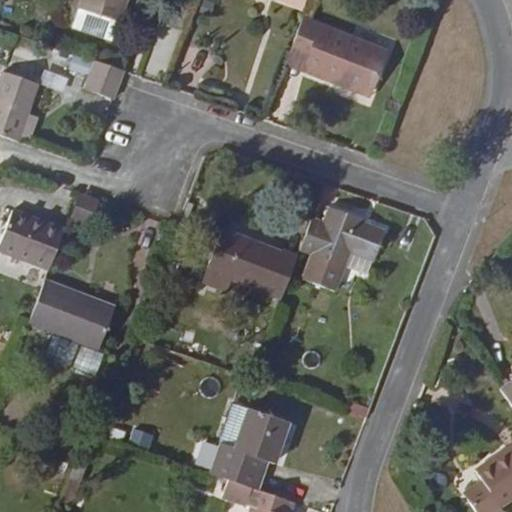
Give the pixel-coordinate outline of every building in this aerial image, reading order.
[(69,0),(69,1),(109,15),(114,0),(69,0)] [(158,0),(152,15),(175,24),(183,0),(158,0)] [(297,51),(293,63),(329,76),(332,70),(364,82),(379,43),(292,12),(280,45),(297,51)] [(297,51),(280,45),(276,57),(293,63),(297,51)] [(78,81),(105,91),(115,64),(87,54),(78,81)] [(0,66),(0,129),(11,134),(31,77),(0,66)] [(332,70),(329,76),(362,87),(364,82),(332,70)] [(82,214),(90,190),(74,185),(66,209),(82,214)] [(316,213),(304,209),(291,242),(334,258),(340,242),(363,251),(365,252),(376,223),(350,214),(352,210),(321,199),(316,213)] [(6,202),(0,219),(0,243),(43,260),(57,220),(6,202)] [(195,267),(271,296),(287,253),(271,247),(269,250),(210,229),(195,267)] [(340,242),(334,258),(357,266),(363,251),(340,242)] [(47,322),(92,338),(106,303),(69,290),(72,283),(39,271),(23,313),(47,322)] [(69,290),(106,303),(108,297),(72,283),(69,290)] [(38,346),(90,365),(98,341),(92,338),(47,322),(38,346)] [(504,368),(491,377),(511,408),(511,360),(503,367),(504,368)] [(226,438),(241,396),(226,391),(211,432),(214,433),(226,438)] [(204,462),(225,470),(243,476),(247,478),(252,463),(246,461),(251,447),(257,449),(266,451),(281,410),(241,396),(226,438),(214,433),(204,462)] [(480,477),(461,491),(476,511),(502,511),(490,496),(511,481),(511,431),(469,462),(476,471),(480,477)] [(251,447),(246,461),(252,463),(257,449),(251,447)] [(476,471),(457,485),(461,491),(480,477),(476,471)] [(280,506),(285,491),(247,478),(243,476),(238,491),(245,494),(237,511),(282,511),(284,508),(280,506)]
